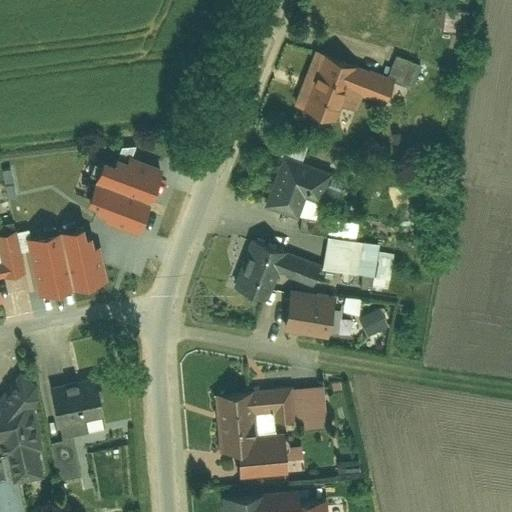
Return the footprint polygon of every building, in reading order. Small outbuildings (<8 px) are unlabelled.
[(389,75),(312,47),(291,104),(338,121),(348,94),(378,105),(389,75)] [(310,166),(270,152),(252,205),(293,219),(310,166)] [(96,180),(149,200),(160,170),(129,158),(128,163),(117,159),(114,165),(103,161),(96,180)] [(334,197),(340,179),(328,175),(322,193),(334,197)] [(106,218),(137,230),(149,200),(96,180),(89,198),(100,203),(98,209),(108,213),(106,218)] [(326,233),(348,236),(350,221),(328,218),(326,233)] [(80,226),(60,230),(72,285),(103,278),(95,246),(91,247),(89,236),(83,237),(80,226)] [(72,285),(60,230),(28,238),(41,292),(72,285)] [(325,234),(320,266),(362,273),(360,283),(388,288),(393,252),(378,250),(379,243),(325,234)] [(281,250),(242,235),(224,282),(263,298),(281,250)] [(327,291),(281,287),(276,332),(322,336),(327,291)] [(379,307),(356,315),(364,334),(386,326),(379,307)] [(0,376),(0,477),(35,474),(26,372),(1,374),(0,376)] [(88,374),(43,384),(52,426),(97,417),(88,374)] [(323,381),(283,384),(286,427),(326,424),(323,381)] [(250,388),(203,392),(208,451),(226,449),(228,472),(274,468),(270,430),(254,431),(250,388)] [(51,439),(56,477),(76,474),(72,437),(51,439)] [(333,511),(331,483),(272,488),(273,511),(333,511)] [(273,511),(272,488),(212,494),(212,511),(273,511)]
